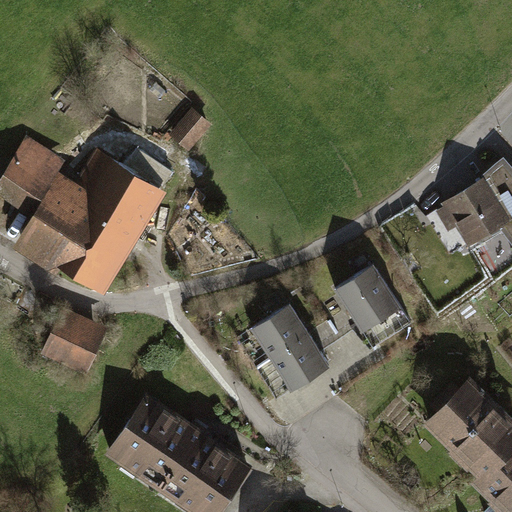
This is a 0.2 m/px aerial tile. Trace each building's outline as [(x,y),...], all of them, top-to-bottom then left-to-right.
[(211,122),(194,108),(175,132),(192,145),(211,122)] [(30,133),(0,180),(0,186),(38,210),(22,234),(104,285),(144,219),(97,190),(106,176),(90,166),(79,181),(59,169),(67,156),(30,133)] [(99,150),(90,166),(106,176),(97,190),(144,219),(176,168),(140,146),(127,167),(99,150)] [(511,174),(504,166),(492,176),(505,197),(497,202),(507,218),(502,221),(511,233),(511,174)] [(502,221),(507,218),(497,202),(484,181),(447,204),(471,241),(502,221)] [(511,250),(501,236),(486,247),(495,261),(511,250)] [(374,267),(338,290),(364,330),(372,325),(382,341),(410,324),(374,267)] [(290,307),(238,339),(255,368),(308,336),(290,307)] [(71,309),(50,352),(86,370),(107,327),(71,309)] [(308,336),(255,368),(274,399),(327,366),(308,336)] [(495,501),(511,484),(511,421),(471,380),(461,389),(453,381),(430,404),(439,412),(430,421),(454,445),(460,440),(474,454),(468,460),(483,475),(475,482),(495,501)] [(152,397),(114,450),(203,511),(223,511),(254,469),(152,397)] [(511,511),(511,484),(495,501),(485,511),(486,511),(511,511)]
